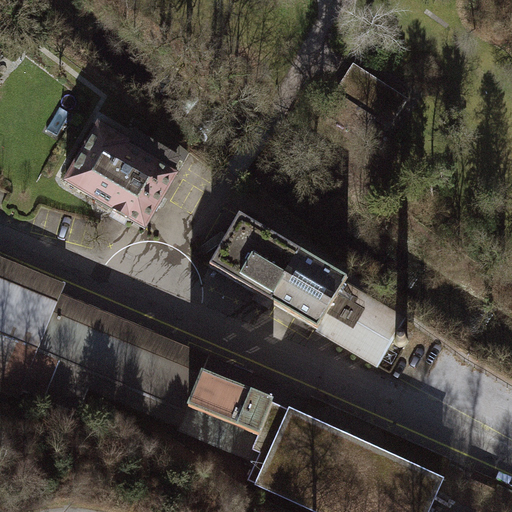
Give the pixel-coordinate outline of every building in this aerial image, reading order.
[(408,100),(354,65),(334,93),(389,128),(408,100)] [(181,170),(98,121),(63,178),(145,228),(181,170)] [(341,281),(343,277),(237,216),(223,239),(208,265),(344,344),(379,365),(406,319),(341,281)] [(47,304),(51,293),(0,271),(0,390),(17,397),(20,389),(79,414),(90,390),(252,458),(261,439),(276,407),(278,401),(251,390),(203,369),(47,304)] [(261,439),(252,458),(249,465),(258,469),(251,483),(317,511),(427,511),(450,463),(311,402),(303,419),(276,407),(261,439)]
